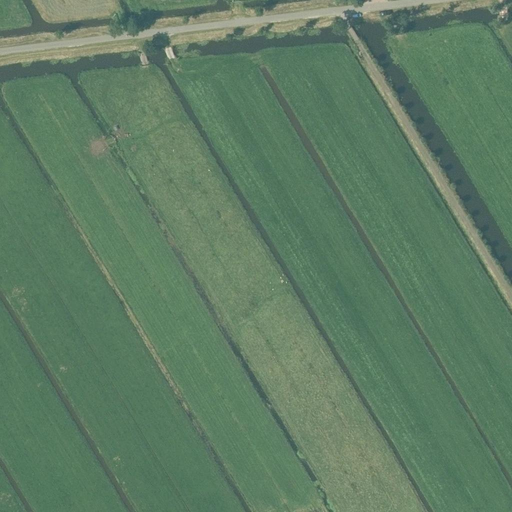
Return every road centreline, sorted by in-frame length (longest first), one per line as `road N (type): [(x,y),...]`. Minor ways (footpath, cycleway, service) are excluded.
road 1 (unclassified): [(0,51),(341,10)]
road 2 (unclassified): [(511,302),(341,10)]
